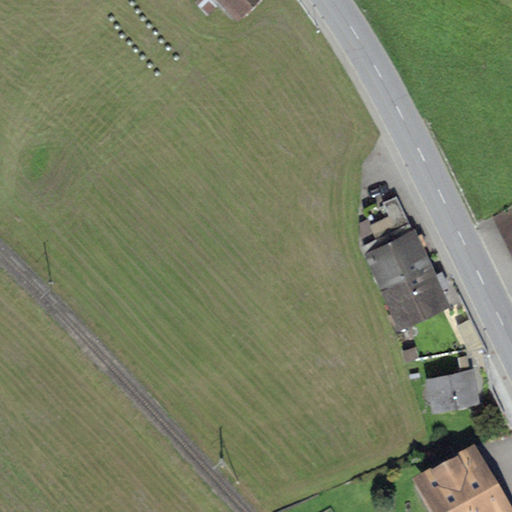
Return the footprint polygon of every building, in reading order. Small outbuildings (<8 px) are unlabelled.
[(226,0),(238,11),(249,0),(226,0)] [(444,300),(395,196),(382,202),(395,229),(363,244),(382,286),(398,321),(444,300)] [(511,206),(493,216),(511,255),(511,206)] [(473,399),(468,373),(430,380),(435,406),(473,399)] [(499,511),(471,464),(461,469),(455,458),(448,463),(454,473),(428,489),(441,511),(499,511)]
